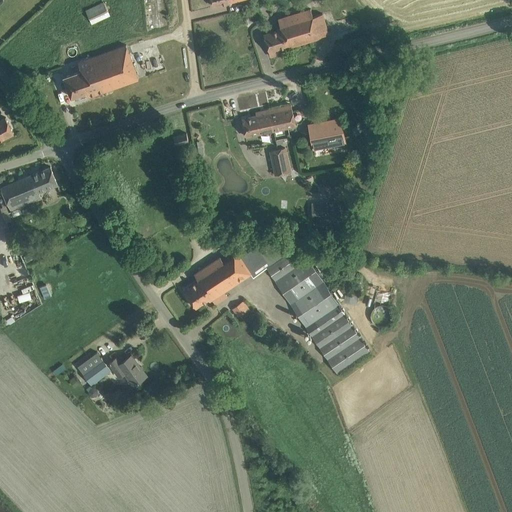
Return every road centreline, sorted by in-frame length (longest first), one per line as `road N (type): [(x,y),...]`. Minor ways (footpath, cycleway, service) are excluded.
road 1 (unclassified): [(248,511),(228,420),(204,369),(56,149)]
road 2 (unclassified): [(196,98),(511,21)]
road 3 (unclassified): [(56,149),(196,98)]
